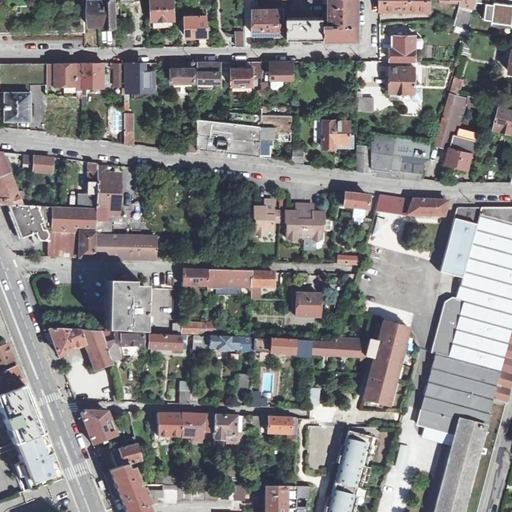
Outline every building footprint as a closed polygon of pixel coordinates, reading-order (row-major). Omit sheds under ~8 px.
[(0,0),(0,34),(84,32),(83,0),(0,0)] [(89,0),(90,25),(105,25),(105,26),(117,26),(115,0),(89,0)] [(150,0),(151,21),(154,20),(154,27),(172,26),(171,20),(174,20),(173,0),(150,0)] [(358,0),(329,0),(329,2),(329,24),(324,24),(324,38),(359,38),(359,9),(358,0)] [(380,0),(380,11),(430,11),(429,0),(460,0),(460,6),(455,26),(468,30),(475,7),(473,6),(474,0),(380,0)] [(493,19),(492,21),(511,23),(511,2),(495,1),(495,0),(476,0),(476,2),(487,3),(485,18),(493,19)] [(252,9),(252,34),(273,34),(273,37),(281,37),(281,33),(282,33),(282,8),(260,9),(260,6),(256,6),(256,9),(252,9)] [(199,36),(208,36),(207,13),(190,13),(190,16),(185,16),(186,36),(199,36)] [(288,18),(288,38),(295,38),(324,38),(324,24),(324,17),(305,17),(305,14),(299,14),(299,18),(288,18)] [(133,31),(123,32),(123,47),(124,48),(132,47),(134,47),(133,31)] [(236,33),(237,46),(238,46),(243,47),(245,46),(244,32),(236,33)] [(477,33),(476,41),(490,44),(492,35),(477,33)] [(408,61),(416,60),(416,35),(408,35),(392,35),(392,48),(390,48),(390,60),(408,61)] [(200,47),(207,47),(208,47),(208,36),(199,36),(200,47)] [(465,42),(461,57),(466,58),(470,43),(465,42)] [(253,61),(253,66),(231,67),(231,84),(253,83),(253,76),(261,75),(261,61),(253,61)] [(270,79),(294,78),(294,61),(269,61),(270,79)] [(82,63),(82,84),(83,94),(88,94),(88,87),(104,87),(104,74),(104,62),(101,62),(82,63)] [(115,62),(115,87),(125,86),(124,62),(115,62)] [(172,81),(174,81),(174,85),(192,85),(192,81),(195,81),(195,62),(172,62),(172,81)] [(198,62),(198,85),(213,85),(213,82),(221,82),(221,62),(198,62)] [(0,85),(47,84),(46,63),(38,63),(0,63),(0,85)] [(46,63),(47,84),(65,84),(82,84),(82,63),(74,63),(46,63)] [(127,63),(128,89),(154,89),(154,70),(145,70),(145,63),(127,63)] [(391,67),(391,93),(392,93),(392,94),(406,94),(419,94),(419,84),(416,84),(415,67),(391,67)] [(450,93),(459,94),(463,80),(455,78),(450,93)] [(82,84),(65,84),(65,96),(83,96),(83,94),(82,84)] [(1,92),(1,118),(30,118),(30,91),(1,92)] [(450,93),(436,144),(451,148),(448,161),(469,166),(473,152),(475,152),(478,139),(457,134),(465,102),(467,95),(459,94),(450,93)] [(58,119),(58,96),(46,96),(47,131),(47,135),(48,135),(54,136),(58,136),(58,119)] [(470,96),(468,103),(480,106),(482,98),(470,96)] [(363,98),(362,110),(373,111),(373,98),(363,98)] [(511,109),(499,106),(494,128),(511,132),(511,109)] [(125,143),(125,144),(133,145),(133,139),(133,127),(134,114),(129,114),(125,114),(125,143)] [(261,156),(261,140),(261,122),(261,117),(229,114),(229,122),(197,119),(197,137),(197,149),(261,156)] [(350,120),(335,121),(335,119),(324,120),(323,147),(350,148),(354,148),(353,134),(350,134),(350,120)] [(261,140),(272,140),(272,122),(261,122),(261,140)] [(133,127),(133,139),(142,140),(142,128),(133,127)] [(419,179),(428,156),(431,143),(373,135),(372,147),(357,147),(357,171),(371,172),(372,168),(399,172),(399,178),(418,180),(419,179)] [(187,137),(187,151),(197,152),(197,149),(197,137),(187,137)] [(261,156),(271,157),(271,145),(273,145),(273,140),(272,140),(261,140),(261,156)] [(292,162),(303,163),(303,150),(292,150),(292,152),(292,159),(292,162)] [(0,175),(6,173),(10,174),(2,153),(0,152),(0,175)] [(24,155),(24,160),(25,160),(24,169),(32,169),(33,156),(32,156),(25,155),(24,155)] [(31,171),(49,174),(51,158),(33,156),(32,169),(31,171)] [(96,190),(97,173),(97,167),(97,163),(95,163),(89,162),(88,162),(87,183),(88,183),(88,185),(88,194),(79,194),(79,208),(96,208),(96,190)] [(112,235),(112,215),(116,215),(119,211),(120,191),(120,177),(117,173),(106,173),(106,167),(97,167),(97,173),(96,190),(96,208),(95,236),(112,235)] [(0,205),(7,205),(27,206),(24,202),(21,203),(20,201),(10,174),(6,173),(0,175),(0,205)] [(344,193),(343,206),(366,209),(367,196),(367,195),(344,192),(344,193)] [(374,207),(397,211),(397,213),(398,213),(402,198),(379,194),(378,196),(374,207)] [(398,213),(408,215),(443,216),(447,201),(412,200),(402,198),(398,213)] [(273,212),(273,200),(265,200),(265,207),(254,207),(253,223),(255,225),(255,238),(260,242),(266,238),(273,238),(273,223),(273,212)] [(283,212),(283,223),(284,226),(285,238),(289,243),(294,239),(303,239),(311,240),(315,243),(321,239),(321,226),(323,224),(324,212),(313,212),(313,204),(296,204),(296,212),(283,212)] [(94,258),(95,236),(96,208),(79,208),(27,206),(7,205),(21,239),(36,233),(38,240),(40,241),(40,242),(48,242),(48,257),(72,258),(75,251),(76,232),(79,232),(78,258),(94,258)] [(433,351),(436,352),(511,372),(511,207),(457,207),(440,272),(462,278),(457,300),(456,299),(454,299),(446,303),(433,351)] [(366,218),(367,210),(353,210),(353,217),(366,218)] [(155,259),(159,259),(160,250),(155,250),(155,237),(112,235),(95,236),(94,258),(155,259)] [(303,249),(315,249),(315,243),(311,240),(303,239),(303,249)] [(183,270),(182,288),(187,288),(187,285),(207,285),(208,270),(183,270)] [(207,288),(208,294),(216,294),(216,287),(219,287),(219,285),(242,286),(242,287),(251,287),(251,272),(232,271),(230,271),(222,271),(208,270),(207,285),(207,288)] [(251,272),(251,287),(251,300),(259,300),(259,287),(273,286),(274,272),(251,272)] [(105,330),(141,332),(141,315),(144,316),(144,303),(142,303),(142,286),(133,286),(133,282),(107,281),(105,330)] [(296,316),(296,311),(296,293),(306,294),(306,289),(302,288),(302,289),(292,289),(292,310),(292,316),(296,316)] [(319,311),(319,294),(306,294),(296,293),(296,311),(296,316),(319,315),(319,311)] [(367,312),(375,314),(378,306),(369,303),(367,312)] [(338,336),(336,343),(312,341),(311,353),(366,356),(373,358),(362,398),(388,405),(408,328),(410,329),(410,327),(385,319),(385,321),(383,321),(380,334),(357,333),(357,339),(341,339),(342,336),(338,336)] [(182,333),(182,324),(182,323),(173,323),(172,333),(182,333)] [(207,334),(215,335),(215,328),(212,328),(213,323),(207,323),(207,327),(207,334)] [(182,333),(196,334),(196,327),(196,325),(182,324),(182,333)] [(94,370),(111,364),(110,361),(100,332),(100,331),(49,329),(48,329),(49,333),(53,342),(57,355),(84,345),(86,348),(94,370)] [(100,332),(110,361),(119,358),(115,346),(143,347),(143,344),(144,334),(100,332)] [(143,344),(148,345),(148,348),(180,349),(180,342),(180,335),(144,334),(143,344)] [(255,338),(192,336),(191,349),(209,349),(209,347),(217,347),(217,349),(227,349),(227,348),(237,348),(237,350),(248,351),(247,350),(254,350),(254,349),(254,339),(255,338)] [(310,355),(310,341),(254,339),(254,349),(292,351),(292,354),(310,355)] [(0,373),(16,367),(6,343),(0,345),(0,373)] [(511,381),(511,372),(436,352),(417,424),(448,432),(452,415),(485,424),(492,399),(506,403),(511,381)] [(0,383),(4,394),(23,387),(16,367),(0,373),(0,383)] [(237,374),(237,382),(236,391),(247,392),(248,383),(248,375),(237,374)] [(15,441),(23,438),(23,439),(41,432),(40,431),(38,424),(38,423),(23,387),(4,394),(0,395),(0,407),(5,420),(3,420),(4,423),(6,423),(14,442),(15,441)] [(310,388),(310,404),(320,404),(320,388),(310,388)] [(189,404),(189,403),(189,393),(190,391),(180,390),(179,404),(188,404),(189,404)] [(249,407),(259,407),(260,397),(261,392),(251,392),(249,407)] [(106,411),(97,411),(82,411),(80,414),(92,444),(116,435),(106,411)] [(132,424),(129,412),(120,414),(127,446),(137,442),(132,424)] [(180,436),(180,414),(171,414),(168,414),(157,413),(158,435),(180,436)] [(180,436),(191,436),(191,441),(202,441),(202,436),(202,430),(208,431),(213,431),(213,428),(213,415),(204,415),(202,415),(202,414),(185,414),(180,414),(180,436)] [(213,428),(213,431),(213,438),(224,439),(224,434),(235,434),(235,431),(252,432),(252,417),(251,417),(240,416),(240,424),(235,424),(236,416),(217,415),(213,415),(213,428)] [(461,511),(485,424),(452,415),(448,432),(454,434),(433,511),(461,511)] [(252,432),(260,432),(260,429),(261,417),(252,417),(252,432)] [(295,425),(295,418),(290,418),(267,417),(267,430),(267,433),(273,433),(273,442),(287,442),(287,444),(294,445),(295,425)] [(448,432),(425,426),(422,436),(452,444),(454,434),(448,432)] [(20,466),(29,489),(35,487),(59,478),(50,456),(41,432),(23,439),(23,438),(15,441),(14,442),(20,459),(17,460),(20,466)] [(341,437),(329,481),(349,486),(360,442),(341,437)] [(137,442),(127,446),(110,451),(115,468),(123,466),(126,465),(141,462),(137,442)] [(126,465),(123,466),(115,468),(109,470),(125,511),(149,511),(146,504),(149,503),(149,502),(145,494),(148,494),(143,483),(146,482),(142,465),(132,467),(127,469),(126,465)] [(156,485),(175,485),(183,485),(187,485),(185,476),(156,476),(156,485)] [(146,482),(143,483),(148,494),(145,494),(149,502),(157,502),(158,498),(162,498),(162,490),(168,490),(175,490),(175,485),(156,485),(147,485),(146,482)] [(184,500),(183,485),(175,485),(175,490),(176,498),(175,500),(184,500)] [(305,511),(310,485),(294,485),(265,485),(264,511),(305,511)] [(233,486),(233,500),(245,500),(245,486),(233,486)] [(342,511),(348,492),(328,487),(321,511),(342,511)]
